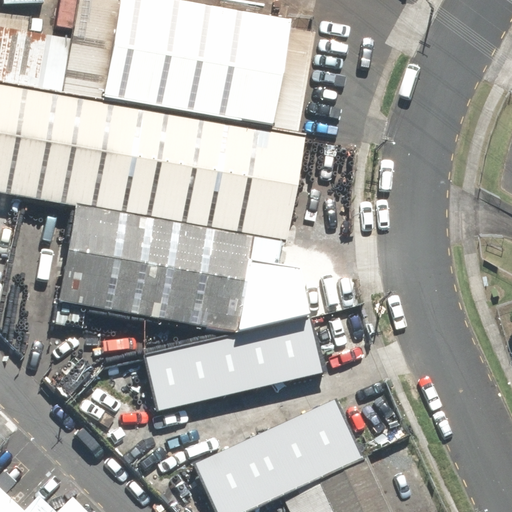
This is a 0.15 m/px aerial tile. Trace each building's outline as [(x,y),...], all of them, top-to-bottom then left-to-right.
[(60,98),(303,139),(323,27),(165,0),(78,0),(71,42),(60,98)] [(0,87),(60,98),(71,42),(0,29),(0,87)] [(0,87),(0,197),(285,246),(303,139),(60,98),(0,87)] [(244,266),(249,240),(73,210),(57,302),(233,333),(244,266)] [(233,333),(232,338),(306,321),(296,275),(244,266),(233,333)] [(143,358),(156,418),(327,379),(313,319),(306,321),(232,338),(143,358)] [(335,383),(193,452),(222,511),(230,511),(284,486),(366,446),(335,383)] [(398,511),(366,446),(284,486),(296,511),(398,511)] [(82,511),(71,501),(60,511),(82,511)] [(0,511),(8,511),(0,503),(0,511)]
